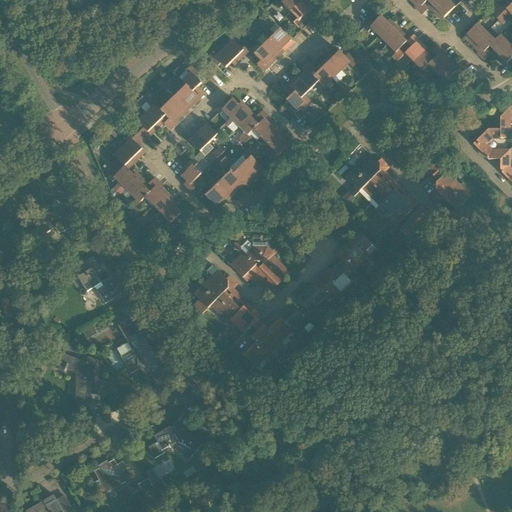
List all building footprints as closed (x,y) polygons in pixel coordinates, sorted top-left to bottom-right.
[(283,5),(290,12),(301,2),(299,0),(279,0),(275,4),(279,9),(283,5)] [(427,0),(427,1),(430,4),(427,6),(432,12),(444,0),(427,0)] [(455,7),(454,7),(447,0),(444,0),(432,12),(438,18),(441,15),(444,18),(455,7)] [(511,16),(511,0),(509,0),(506,4),(509,7),(502,13),(508,19),(511,16)] [(309,10),(301,2),(290,12),(297,19),(293,23),(297,28),(307,18),(304,15),(309,10)] [(502,13),(499,16),(505,22),(508,19),(502,13)] [(499,16),(496,19),(502,25),(505,22),(499,16)] [(370,29),(378,37),(389,26),(380,17),(375,22),(372,19),(363,28),(368,32),(370,29)] [(264,23),(260,27),(265,32),(268,29),(269,28),(264,23)] [(466,41),(472,46),(486,33),(477,24),(466,35),(469,38),(466,41)] [(378,37),(387,45),(400,31),(395,25),(392,28),(389,26),(378,37)] [(274,35),(268,29),(265,32),(284,52),(293,43),(280,29),(274,35)] [(406,37),(400,31),(387,45),(395,53),(399,50),(399,51),(407,43),(403,39),(406,37)] [(263,46),(276,60),(284,52),(265,32),(262,35),(268,41),(263,46)] [(484,52),(489,47),(494,42),(494,41),(486,33),(472,46),(478,52),(480,49),(484,52)] [(489,52),(495,58),(508,44),(500,36),(494,41),(494,42),(489,47),(492,49),(489,52)] [(223,49),(234,60),(237,63),(243,57),(240,54),(243,51),(246,54),(249,51),(243,43),(239,47),(232,40),(223,49)] [(411,48),(407,43),(399,51),(403,55),(404,54),(412,62),(426,48),(421,44),(418,46),(415,43),(411,48)] [(511,47),(508,44),(495,58),(500,63),(503,61),(506,64),(511,57),(511,47)] [(276,60),(263,46),(252,56),(254,58),(252,60),(256,65),(259,63),(263,67),(267,63),(270,65),(276,60)] [(412,74),(415,77),(421,71),(427,66),(432,60),(430,58),(432,55),(426,48),(412,62),(418,68),(412,74)] [(223,49),(219,53),(216,49),(209,57),(212,60),(218,66),(221,63),(225,68),(234,60),(223,49)] [(378,53),(375,50),(370,56),(373,59),(378,53)] [(403,55),(399,51),(399,50),(395,53),(391,57),(396,62),(400,58),(403,55)] [(352,68),(356,63),(347,54),(344,57),(339,52),(331,60),(341,71),(348,64),(352,68)] [(373,59),(376,62),(379,58),(381,56),(378,53),(373,59)] [(438,55),(432,60),(427,66),(435,74),(449,60),(444,55),(441,58),(438,55)] [(325,60),(319,66),(332,79),(341,71),(331,60),(327,63),(325,60)] [(455,66),(449,60),(435,74),(444,83),(453,74),(457,77),(462,73),(458,69),(455,72),(452,69),(455,66)] [(185,71),(189,75),(182,82),(186,86),(187,86),(193,92),(201,84),(196,79),(199,76),(190,66),(185,71)] [(313,77),(324,88),(332,79),(319,66),(313,71),(316,74),(313,77)] [(310,90),(315,85),(321,91),(324,88),(313,77),(308,71),(305,74),(302,71),(296,77),(310,90)] [(424,75),(421,71),(415,77),(419,80),(424,75)] [(167,77),(164,80),(172,89),(176,86),(167,77)] [(294,92),(305,103),(307,105),(310,102),(304,95),(310,90),(296,77),(291,82),(293,85),(290,88),(294,92)] [(172,89),(164,80),(162,78),(159,81),(169,92),(172,89)] [(178,94),(188,105),(191,102),(194,105),(200,99),(193,92),(187,86),(186,86),(178,94)] [(346,86),(343,90),(347,95),(351,91),(346,86)] [(347,95),(343,90),(339,93),(344,98),(347,95)] [(288,109),(297,118),(302,113),(309,107),(307,105),(305,103),(294,92),(286,101),(291,106),(288,109)] [(188,105),(178,94),(169,102),(182,116),(188,111),(185,108),(188,105)] [(153,95),(149,99),(155,105),(158,102),(153,95)] [(165,116),(160,111),(155,105),(149,99),(145,102),(151,109),(146,114),(159,127),(165,122),(162,119),(165,116)] [(220,115),(223,112),(230,118),(241,108),(232,99),(228,104),(225,101),(215,111),(220,115)] [(182,116),(169,102),(160,111),(165,116),(171,122),(174,119),(176,122),(182,116)] [(511,124),(511,105),(500,117),(500,129),(500,139),(509,139),(509,124),(511,124)] [(230,118),(230,119),(225,124),(228,127),(233,122),(238,127),(252,114),(247,108),(244,111),(241,108),(230,118)] [(131,118),(127,113),(123,117),(127,121),(131,118)] [(159,127),(146,114),(137,122),(148,133),(151,130),(154,133),(159,127)] [(238,127),(244,133),(238,139),(241,141),(247,135),(253,130),(258,125),(255,122),(258,119),(252,114),(238,127)] [(258,125),(253,130),(261,139),(275,125),(269,120),(266,122),(263,119),(258,125)] [(201,130),(198,133),(209,144),(218,135),(204,121),(198,127),(201,130)] [(280,131),(275,125),(261,139),(269,148),(281,137),(277,134),(280,131)] [(500,159),(509,150),(494,151),(491,151),(485,145),(491,139),(500,139),(500,129),(488,129),(473,144),(488,159),(500,159)] [(186,138),(200,152),(200,153),(209,144),(198,133),(195,136),(192,133),(186,138)] [(247,135),(241,141),(244,145),(251,138),(247,135)] [(276,155),(273,158),(277,163),(287,153),(284,150),(289,145),(281,137),(269,148),(276,155)] [(117,142),(133,159),(136,156),(139,159),(145,153),(131,139),(126,145),(120,139),(117,142)] [(130,161),(133,159),(117,142),(114,145),(119,151),(114,156),(124,167),(127,170),(133,164),(130,161)] [(247,153),(253,147),(251,145),(242,154),(248,160),(242,165),(256,179),(261,174),(258,171),(262,168),(255,161),(247,153)] [(220,147),(216,151),(220,156),(224,152),(220,147)] [(261,156),(253,147),(247,153),(255,161),(261,156)] [(511,171),(508,168),(508,160),(511,159),(511,154),(511,148),(509,150),(500,159),(500,172),(511,183),(511,171)] [(220,156),(216,151),(212,154),(217,159),(220,156)] [(375,176),(379,172),(379,164),(368,153),(344,177),(355,188),(349,194),(353,198),(363,188),(375,176)] [(225,157),(221,161),(226,166),(230,162),(225,157)] [(187,188),(190,192),(195,187),(192,183),(201,175),(194,168),(198,164),(193,159),(184,168),(186,171),(181,176),(190,185),(187,188)] [(226,166),(221,161),(218,165),(223,170),(226,166)] [(242,182),(244,185),(247,182),(250,185),(256,179),(242,165),(234,174),(242,182)] [(133,176),(127,170),(124,167),(119,172),(116,169),(107,178),(112,182),(115,179),(122,187),(133,176)] [(432,176),(438,181),(436,183),(436,191),(461,217),(465,213),(459,207),(471,196),(447,172),(445,174),(439,169),(432,176)] [(239,185),(242,182),(234,174),(231,171),(222,179),(236,193),(242,188),(239,185)] [(125,190),(130,195),(144,181),(139,176),(136,179),(133,176),(122,187),(121,187),(116,192),(119,195),(125,190)] [(363,188),(380,206),(383,203),(392,193),(375,176),(363,188)] [(230,199),(236,193),(222,179),(217,184),(211,178),(208,182),(214,188),(224,199),(227,196),(230,199)] [(144,198),(145,198),(150,193),(147,190),(150,187),(144,181),(130,195),(136,201),(130,206),(133,209),(139,203),(144,198)] [(214,188),(209,183),(198,195),(202,199),(208,205),(210,207),(213,207),(214,206),(215,207),(221,202),(224,199),(214,188)] [(155,187),(150,193),(145,198),(153,206),(167,193),(161,187),(158,190),(155,187)] [(161,215),(172,204),(169,201),(172,199),(167,193),(153,206),(158,212),(153,218),(156,221),(161,215)] [(393,218),(398,224),(404,218),(411,211),(407,206),(408,204),(398,193),(392,193),(383,203),(380,206),(377,209),(389,222),(393,218)] [(16,208),(11,211),(17,222),(39,209),(32,198),(27,201),(23,196),(13,203),(16,208)] [(142,206),(139,203),(133,209),(136,212),(142,206)] [(181,213),(172,204),(161,215),(168,222),(165,226),(169,230),(179,221),(176,218),(181,213)] [(17,251),(56,227),(60,234),(78,223),(73,214),(68,217),(60,206),(61,208),(51,214),(48,210),(49,210),(48,209),(43,214),(44,216),(34,222),(33,221),(36,227),(25,234),(20,226),(7,235),(17,251)] [(408,221),(404,218),(398,224),(396,226),(408,239),(415,233),(420,238),(436,222),(424,209),(413,219),(410,219),(408,221)] [(342,261),(353,272),(376,249),(369,242),(360,233),(349,244),(349,247),(346,250),(348,252),(348,255),(342,261)] [(366,239),(371,243),(375,239),(371,234),(366,239)] [(261,262),(263,264),(271,257),(273,255),(277,250),(275,248),(271,253),(266,248),(254,248),(247,240),(246,241),(241,236),(237,239),(239,243),(242,250),(243,251),(245,254),(253,262),(261,262)] [(257,265),(253,262),(245,254),(243,251),(229,265),(243,279),(257,265)] [(393,255),(389,259),(394,263),(398,259),(393,255)] [(80,265),(85,274),(78,278),(87,292),(95,288),(105,304),(113,299),(108,290),(116,284),(111,277),(101,283),(95,274),(101,270),(92,257),(80,265)] [(288,274),(280,265),(271,257),(263,264),(259,268),(277,286),(288,274)] [(295,268),(299,263),(293,257),(288,261),(295,268)] [(337,290),(339,292),(341,293),(351,283),(347,278),(353,272),(342,261),(342,260),(331,271),(331,274),(328,277),(330,280),(330,283),(326,287),(334,294),(337,290)] [(201,315),(211,305),(223,293),(228,289),(228,281),(209,262),(209,263),(210,264),(204,270),(205,270),(211,276),(193,294),(200,301),(194,307),(193,305),(193,306),(201,315)] [(176,285),(175,286),(180,291),(184,294),(189,289),(185,286),(180,281),(179,281),(176,285)] [(335,296),(334,294),(326,287),(321,281),(320,282),(324,286),(320,290),(317,290),(315,287),(312,290),(309,290),(304,295),(302,295),(299,298),(299,300),(298,301),(307,311),(313,304),(320,311),(335,296)] [(228,322),(231,319),(241,310),(240,310),(223,293),(211,305),(228,322)] [(389,330),(398,319),(384,308),(375,319),(389,330)] [(241,310),(231,319),(238,326),(236,327),(243,334),(257,321),(246,310),(240,310),(241,310)] [(310,323),(298,311),(296,312),(296,314),(294,314),(285,323),(293,331),(297,336),(310,323)] [(7,316),(0,321),(0,324),(6,332),(14,326),(7,316)] [(118,326),(128,343),(117,349),(121,356),(120,356),(129,372),(130,372),(130,374),(139,369),(142,372),(146,375),(142,367),(145,365),(149,371),(161,365),(152,350),(150,351),(132,319),(134,318),(133,317),(121,324),(122,325),(119,327),(118,326)] [(285,323),(280,318),(279,320),(279,321),(277,321),(268,331),(274,337),(280,343),(293,331),(285,323)] [(450,337),(464,341),(470,322),(456,318),(450,337)] [(262,329),(260,329),(250,339),(255,343),(262,350),(267,355),(272,360),(274,357),(270,353),(280,343),(274,337),(268,331),(263,326),(262,327),(262,329)] [(58,346),(74,353),(77,346),(61,339),(58,346)] [(243,356),(245,358),(247,360),(241,366),(248,373),(254,367),(267,355),(262,350),(255,343),(246,352),(246,354),(244,354),(243,356)] [(91,406),(91,396),(87,396),(88,378),(91,378),(97,361),(89,357),(86,364),(61,354),(56,366),(55,369),(63,372),(64,369),(66,370),(67,369),(77,373),(77,406),(91,406)] [(238,357),(234,362),(238,366),(243,361),(240,359),(238,357)] [(201,445),(182,428),(177,431),(178,434),(174,436),(169,428),(153,437),(157,443),(148,448),(155,459),(164,454),(162,451),(176,443),(192,456),(202,444),(201,445)] [(132,478),(128,471),(123,462),(117,465),(114,460),(109,463),(107,461),(98,466),(99,469),(94,472),(99,480),(107,493),(132,478)] [(152,469),(146,472),(152,484),(153,483),(153,482),(158,480),(152,469)] [(134,478),(127,481),(132,493),(139,490),(134,478)] [(158,480),(153,482),(153,483),(160,496),(168,491),(161,478),(158,480)] [(148,479),(138,485),(144,495),(154,489),(148,479)] [(63,511),(56,500),(54,495),(43,502),(44,503),(28,511),(75,511),(71,506),(63,511)]
